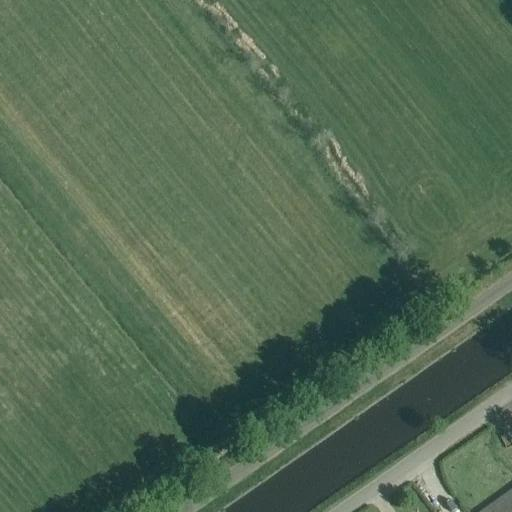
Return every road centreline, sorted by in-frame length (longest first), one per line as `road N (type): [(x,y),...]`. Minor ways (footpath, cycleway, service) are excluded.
road 1 (unclassified): [(183,511),(511,282)]
road 2 (unclassified): [(338,511),(511,396)]
